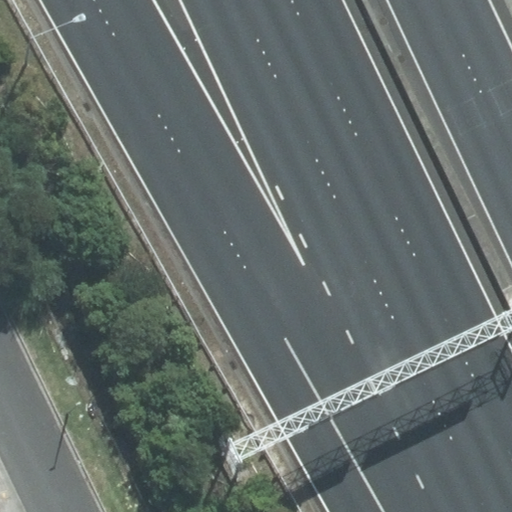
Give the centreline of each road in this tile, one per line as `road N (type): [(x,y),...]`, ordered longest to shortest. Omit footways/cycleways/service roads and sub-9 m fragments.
road 1 (motorway): [(415,511),(255,285),(94,0)]
road 2 (motorway): [(511,441),(303,0)]
road 3 (motorway): [(444,0),(511,141)]
